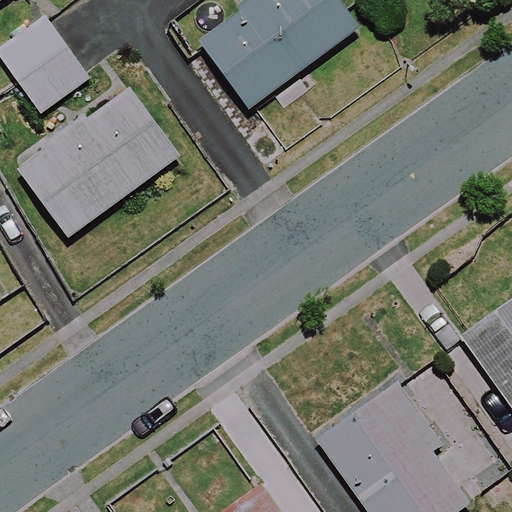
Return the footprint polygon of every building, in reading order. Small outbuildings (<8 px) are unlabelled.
[(357,33),(333,0),(255,0),(195,43),(245,113),(357,33)] [(89,80),(45,19),(0,51),(0,71),(35,119),(89,80)] [(121,87),(13,159),(69,243),(177,171),(121,87)] [(511,302),(462,337),(511,407),(511,302)] [(437,446),(397,388),(315,445),(361,511),(460,511),(467,507),(429,452),(437,446)] [(280,511),(263,486),(224,511),(280,511)]
